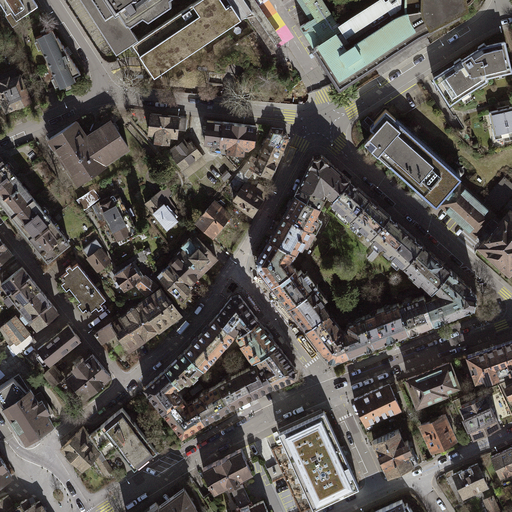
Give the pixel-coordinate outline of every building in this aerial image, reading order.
[(0,0),(0,3),(12,22),(37,6),(33,0),(0,0)] [(106,0),(81,0),(116,53),(132,43),(138,39),(127,23),(117,7),(113,10),(106,0)] [(117,7),(127,23),(142,13),(147,16),(170,1),(169,0),(106,0),(113,10),(117,7)] [(196,0),(138,39),(132,43),(147,65),(154,76),(242,18),(229,0),(196,0)] [(229,0),(242,18),(246,15),(272,52),(279,47),(276,44),(283,40),(255,0),(229,0)] [(348,41),(321,0),(298,0),(311,19),(300,26),(339,88),(400,49),(403,51),(408,48),(408,44),(459,17),(459,14),(467,10),(466,6),(469,4),(472,2),(473,0),(400,0),(401,7),(348,41)] [(52,29),(36,36),(37,39),(34,40),(38,49),(41,48),(54,76),(51,77),(55,86),(58,84),(59,87),(75,79),(73,75),(80,72),(57,36),(55,36),(52,29)] [(449,67),(434,77),(435,79),(434,80),(436,88),(439,86),(450,103),(487,79),(487,76),(511,71),(504,41),(486,45),(484,42),(477,46),(479,48),(461,60),(460,58),(454,61),(455,64),(449,67)] [(0,78),(2,82),(0,82),(0,99),(1,99),(6,110),(30,99),(19,74),(9,79),(7,72),(0,75),(0,78)] [(510,136),(504,108),(489,111),(495,139),(510,136)] [(461,177),(386,109),(373,124),(369,127),(374,131),(364,142),(390,165),(391,164),(436,205),(439,202),(441,203),(459,182),(457,181),(461,177)] [(187,117),(151,112),(148,132),(155,133),(155,140),(169,142),(170,135),(177,136),(177,129),(185,130),(186,125),(187,117)] [(128,147),(111,120),(97,129),(98,131),(87,138),(76,121),(49,138),(78,183),(97,170),(96,168),(128,147)] [(254,143),(256,125),(207,120),(205,142),(228,145),(227,151),(244,152),(244,147),(248,148),(254,143)] [(259,154),(276,163),(287,137),(285,133),(283,129),(272,127),(259,154)] [(188,137),(169,151),(182,167),(201,153),(188,137)] [(270,177),(276,163),(259,154),(257,158),(252,155),(235,178),(245,182),(249,174),(253,169),(270,177)] [(325,189),(334,197),(349,179),(335,166),(323,154),(314,156),(295,192),(320,205),(324,196),(321,195),(325,189)] [(0,187),(15,175),(0,155),(0,187)] [(0,200),(11,214),(33,196),(15,175),(0,187),(0,200)] [(487,199),(483,204),(493,213),(497,208),(498,209),(511,193),(511,182),(504,176),(485,197),(487,199)] [(330,201),(350,218),(369,197),(358,187),(349,179),(334,197),(330,201)] [(267,192),(245,182),(234,199),(239,202),(237,204),(253,215),(261,201),(267,192)] [(487,229),(491,232),(498,223),(491,217),(494,214),(493,213),(483,204),(459,182),(441,203),(476,234),(484,226),(487,229)] [(292,198),(284,214),(312,229),(318,216),(316,213),(320,205),(295,192),(292,198)] [(157,193),(145,203),(167,228),(177,220),(175,217),(176,216),(157,193)] [(27,234),(29,237),(51,219),(33,196),(11,214),(27,234)] [(110,201),(101,206),(119,243),(129,238),(139,233),(131,217),(134,215),(130,208),(127,209),(120,196),(110,201)] [(386,211),(369,197),(350,218),(370,236),(389,214),(386,211)] [(230,216),(213,202),(197,222),(206,230),(213,236),(230,216)] [(97,203),(92,206),(102,226),(107,224),(97,203)] [(498,223),(491,232),(480,244),(509,271),(511,267),(511,211),(510,210),(498,223)] [(312,229),(284,214),(274,232),(271,238),(295,251),(298,246),(302,248),(312,229)] [(397,222),(389,214),(370,236),(403,265),(422,243),(397,222)] [(70,242),(51,219),(29,237),(34,243),(48,259),(70,242)] [(185,249),(181,253),(201,273),(217,257),(197,237),(195,239),(193,237),(191,240),(189,237),(181,245),(185,249)] [(295,251),(271,238),(258,257),(258,267),(268,279),(272,284),(294,267),(289,261),(295,251)] [(0,239),(0,261),(11,253),(1,241),(0,239)] [(102,246),(97,239),(83,249),(99,269),(109,262),(99,248),(102,246)] [(441,260),(422,243),(403,265),(430,289),(435,287),(451,269),(441,260)] [(195,278),(201,273),(181,253),(171,263),(180,273),(185,268),(195,278)] [(131,262),(113,275),(124,289),(135,281),(142,276),(131,262)] [(105,298),(77,263),(73,267),(70,263),(65,267),(68,270),(61,275),(65,280),(62,282),(67,288),(69,286),(81,301),(79,303),(84,309),(86,307),(90,311),(97,305),(99,308),(103,305),(101,302),(105,298)] [(180,273),(171,263),(158,275),(166,283),(172,289),(169,292),(176,299),(186,289),(189,287),(187,285),(192,281),(195,278),(185,268),(180,273)] [(1,282),(19,305),(40,289),(32,277),(22,266),(1,282)] [(294,267),(272,284),(277,291),(289,306),(314,286),(301,269),(298,271),(294,267)] [(467,284),(451,269),(435,287),(442,292),(426,298),(434,321),(474,305),(476,293),(467,284)] [(142,276),(135,281),(141,287),(139,289),(145,295),(157,285),(144,274),(142,276)] [(314,286),(289,306),(302,323),(306,328),(328,310),(323,304),(326,301),(314,286)] [(173,304),(162,288),(153,294),(171,320),(179,314),(173,304)] [(50,301),(40,289),(19,305),(37,328),(58,311),(50,301)] [(197,301),(193,296),(186,289),(176,299),(182,306),(187,311),(197,301)] [(153,294),(138,305),(146,317),(148,315),(158,329),(164,324),(171,320),(153,294)] [(220,311),(216,315),(234,332),(238,327),(241,330),(257,318),(239,294),(231,296),(220,311)] [(424,294),(399,303),(409,331),(431,323),(434,321),(426,298),(424,294)] [(399,303),(364,316),(374,344),(394,336),(409,331),(399,303)] [(139,327),(146,337),(154,332),(158,329),(148,315),(146,317),(138,305),(120,317),(131,333),(139,327)] [(335,359),(349,353),(341,332),(342,329),(328,310),(306,328),(314,339),(329,358),(335,359)] [(15,315),(0,327),(0,328),(16,353),(34,339),(15,315)] [(209,361),(234,332),(216,315),(190,344),(185,349),(203,367),(209,361)] [(347,328),(342,329),(341,332),(349,353),(355,351),(366,347),(367,348),(373,346),(374,344),(364,316),(348,321),(346,325),(347,328)] [(131,333),(120,317),(110,324),(97,333),(103,341),(116,332),(128,349),(139,342),(146,337),(139,327),(131,333)] [(256,357),(277,344),(263,326),(257,318),(241,330),(236,334),(241,341),(241,342),(253,359),(256,357)] [(68,324),(38,348),(49,362),(79,338),(72,328),(68,324)] [(511,339),(493,346),(504,376),(511,373),(511,372),(511,371),(511,339)] [(282,351),(277,344),(256,357),(261,363),(263,362),(264,365),(274,384),(294,375),(295,369),(282,351)] [(504,376),(493,346),(468,355),(476,380),(485,376),(486,380),(497,376),(498,379),(504,376)] [(180,355),(166,369),(179,383),(184,380),(189,380),(203,367),(185,349),(180,355)] [(75,368),(67,375),(84,396),(110,374),(93,354),(85,360),(83,357),(77,362),(73,366),(75,368)] [(455,378),(449,362),(430,369),(407,378),(417,403),(446,393),(445,390),(458,385),(457,383),(459,381),(458,378),(455,378)] [(260,390),(274,384),(264,365),(259,368),(254,365),(241,371),(253,393),(260,390)] [(45,374),(54,385),(63,378),(54,367),(45,374)] [(163,410),(181,396),(175,387),(179,383),(166,369),(162,373),(144,388),(163,410)] [(249,396),(253,393),(241,371),(218,383),(230,405),(249,396)] [(30,388),(29,389),(19,374),(0,386),(0,398),(10,415),(26,439),(40,431),(53,422),(49,416),(46,412),(51,409),(40,392),(35,395),(30,388)] [(226,408),(230,405),(218,383),(199,393),(199,396),(193,399),(204,420),(226,408)] [(395,398),(389,383),(353,399),(364,423),(400,408),(395,398)] [(486,394),(461,405),(465,414),(463,415),(468,426),(470,426),(474,436),(500,425),(486,394)] [(182,434),(204,420),(193,399),(187,403),(181,396),(163,410),(174,424),(182,434)] [(155,448),(121,407),(88,433),(98,448),(104,457),(117,447),(132,466),(155,448)] [(342,450),(324,410),(300,421),(278,431),(313,509),(359,488),(342,450)] [(444,413),(421,424),(434,453),(457,442),(444,413)] [(75,433),(60,447),(68,455),(66,457),(69,461),(71,458),(80,467),(92,454),(98,448),(88,433),(83,425),(75,433)] [(402,441),(397,428),(371,440),(386,473),(416,460),(410,447),(409,448),(405,439),(402,441)] [(511,447),(491,456),(501,476),(511,470),(511,447)] [(98,448),(92,454),(103,473),(110,468),(104,457),(98,448)] [(251,471),(239,449),(222,458),(203,468),(214,490),(228,483),(229,486),(239,481),(237,478),(251,471)] [(0,456),(0,482),(12,475),(0,456)] [(478,463),(454,474),(464,496),(488,485),(478,463)] [(239,505),(241,510),(250,506),(248,501),(250,500),(242,484),(231,489),(238,506),(239,505)] [(189,511),(193,509),(196,507),(184,487),(158,505),(156,501),(149,505),(151,508),(145,511),(189,511)] [(26,511),(21,502),(15,506),(7,495),(0,498),(0,511),(26,511)] [(493,496),(485,499),(490,511),(493,511),(499,510),(493,496)] [(21,502),(26,511),(46,511),(39,500),(30,504),(27,498),(21,502)] [(413,511),(410,507),(407,509),(402,499),(372,511),(413,511)] [(268,511),(263,500),(250,506),(241,510),(236,511),(268,511)]
